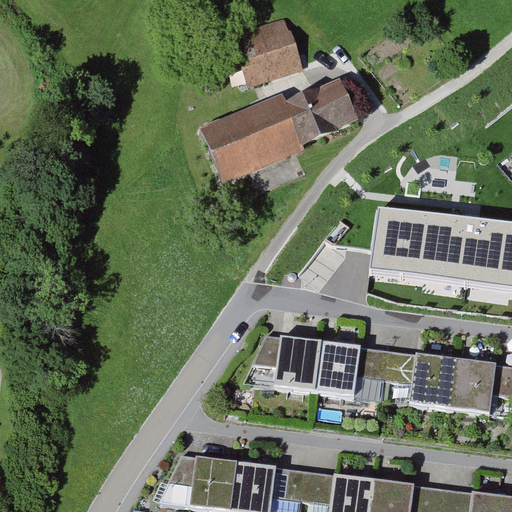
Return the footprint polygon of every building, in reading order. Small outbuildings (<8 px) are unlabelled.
[(241,68),(247,88),(305,72),(293,29),(287,31),(283,19),(241,30),(251,65),(241,68)] [(303,146),(360,121),(341,80),(292,101),(288,93),(201,131),(225,187),(305,152),(303,146)] [(370,280),(511,298),(511,227),(376,211),(370,280)] [(511,375),(265,342),(244,391),(484,422),(490,404),(511,407),(511,375)] [(218,401),(229,408),(238,395),(227,387),(218,401)] [(158,511),(511,511),(511,503),(183,460),(158,511)]
